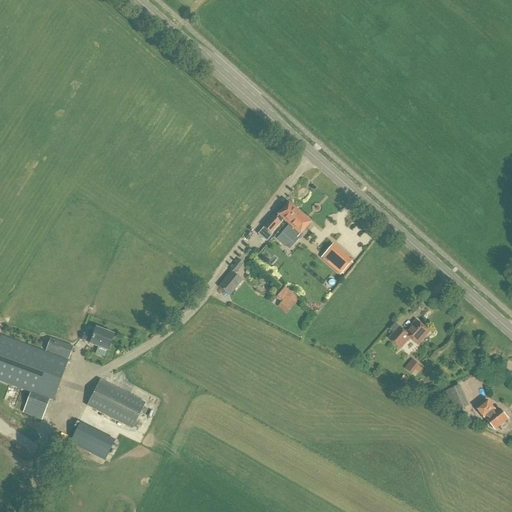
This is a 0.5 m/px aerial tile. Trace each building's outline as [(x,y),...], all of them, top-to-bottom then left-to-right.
[(286,222),(296,211),(296,210),(297,207),(293,203),(289,204),(288,203),(283,209),(280,207),(263,227),(270,235),(276,228),(283,220),(286,222)] [(296,211),(286,222),(288,225),(281,233),(287,238),(283,244),(289,249),(291,250),(294,250),(296,249),(297,247),(294,244),(301,236),(299,234),(310,222),(296,211)] [(351,261),(338,251),(333,257),(328,263),(340,273),(351,261)] [(302,274),(313,262),(307,257),(296,268),(302,274)] [(229,296),(242,281),(235,274),(242,265),(237,260),(230,270),(217,287),(229,296)] [(285,314),(295,302),(281,291),(276,296),(282,301),(277,307),(285,314)] [(418,345),(429,332),(417,321),(406,332),(399,326),(388,339),(400,350),(410,339),(418,345)] [(107,351),(113,335),(96,328),(92,337),(84,334),(81,340),(90,344),(107,351)] [(53,401),(68,361),(0,335),(0,336),(0,381),(30,393),(25,406),(44,413),(49,400),(53,401)] [(68,360),(73,347),(50,338),(45,351),(68,360)] [(412,360),(405,369),(412,374),(415,370),(418,367),(419,366),(412,360)] [(132,429),(145,403),(100,379),(86,406),(132,429)] [(455,413),(469,406),(460,385),(446,391),(455,413)] [(497,412),(487,401),(477,409),(485,419),(486,418),(495,430),(508,419),(500,410),(497,412)] [(104,461),(115,440),(80,422),(69,444),(104,461)]
